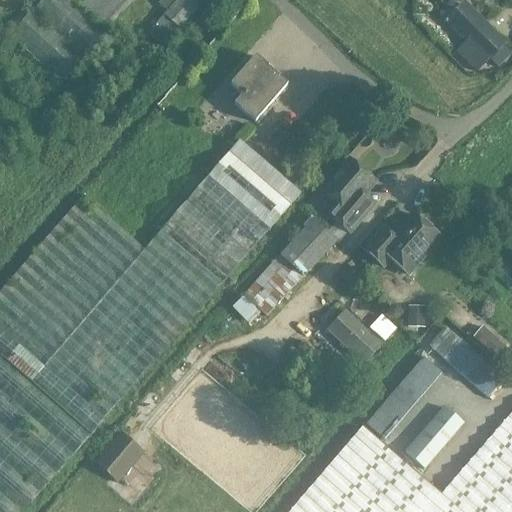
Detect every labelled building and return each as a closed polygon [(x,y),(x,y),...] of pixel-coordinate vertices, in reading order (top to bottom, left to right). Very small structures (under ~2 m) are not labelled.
[(62,83),(107,35),(70,0),(41,0),(10,34),(62,83)] [(84,0),(80,5),(107,29),(134,0),(84,0)] [(162,15),(163,15),(147,33),(162,48),(179,29),(200,7),(192,0),(160,0),(157,3),(166,11),(162,15)] [(502,46),(505,43),(485,23),(479,29),(468,17),(464,22),(454,12),(444,22),(454,32),(465,42),(456,52),(476,72),(485,63),(488,59),(497,68),(510,54),(502,46)] [(254,123),(287,86),(266,68),(267,67),(254,56),(229,85),(241,95),(234,104),(254,123)] [(0,511),(22,511),(300,195),(237,142),(160,231),(144,250),(83,196),(0,290),(0,511)] [(344,211),(335,222),(347,232),(365,211),(355,202),(373,181),(349,161),(340,172),(336,172),(330,179),(330,183),(322,192),(344,211)] [(439,239),(412,214),(412,215),(412,216),(392,238),(382,229),(363,251),(381,267),(388,259),(406,274),(407,274),(406,273),(415,263),(417,265),(439,239)] [(265,317),(336,241),(310,218),(303,227),(305,229),(243,297),(265,317)] [(363,365),(380,346),(344,312),(327,331),(363,365)] [(445,325),(429,345),(487,395),(504,376),(445,325)] [(474,338),(502,359),(510,347),(483,326),(474,338)] [(386,439),(443,371),(425,355),(367,423),(386,439)] [(276,511),(511,511),(511,384),(429,478),(358,417),(286,501),(276,511)] [(441,412),(404,453),(423,469),(460,429),(441,412)] [(110,477),(111,477),(134,449),(117,435),(94,463),(110,477)]
